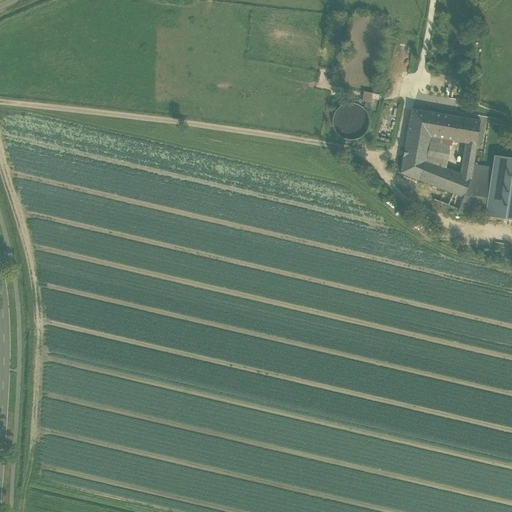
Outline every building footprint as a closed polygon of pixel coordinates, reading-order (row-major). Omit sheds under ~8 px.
[(378,100),(379,95),(364,93),(362,102),(370,103),(371,99),(378,100)] [(339,137),(345,140),(353,140),(360,137),(365,132),(368,126),(368,120),(366,113),(362,108),(355,104),(348,104),(341,106),(335,111),(332,118),(332,124),(334,130),(339,137)] [(453,117),(411,109),(404,149),(427,153),(430,137),(448,140),(449,132),(454,133),(456,125),(452,124),(453,117)] [(480,121),(453,117),(452,124),(456,125),(454,133),(449,132),(448,140),(450,141),(465,143),(476,145),(480,121)] [(448,140),(430,137),(427,153),(425,160),(444,168),(445,169),(450,141),(448,140)] [(476,145),(465,143),(460,174),(471,179),(473,165),(476,147),(476,145)] [(427,153),(404,149),(400,173),(417,181),(418,181),(425,161),(425,160),(427,153)] [(511,159),(494,157),(492,168),(485,216),(511,220),(511,159)] [(444,168),(425,160),(425,161),(418,181),(463,198),(471,179),(460,174),(445,169),(444,168)] [(473,165),(471,179),(463,198),(459,210),(458,210),(458,212),(485,216),(492,168),(473,165)] [(437,201),(458,210),(459,210),(463,198),(418,181),(417,181),(400,173),(398,186),(422,195),(432,200),(437,201)] [(432,200),(422,195),(419,203),(429,207),(432,200)] [(458,210),(437,201),(436,203),(458,212),(458,210)]
